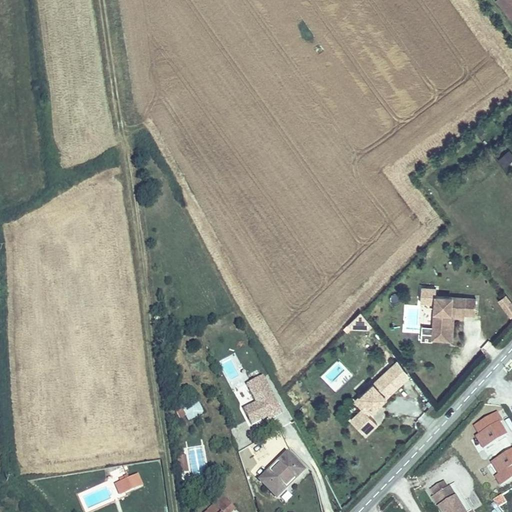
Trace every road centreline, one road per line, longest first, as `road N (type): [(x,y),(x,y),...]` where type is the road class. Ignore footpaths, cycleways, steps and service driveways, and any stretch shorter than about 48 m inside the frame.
road 1 (track): [(174,511),(102,0)]
road 2 (tertiary): [(359,511),(511,348)]
